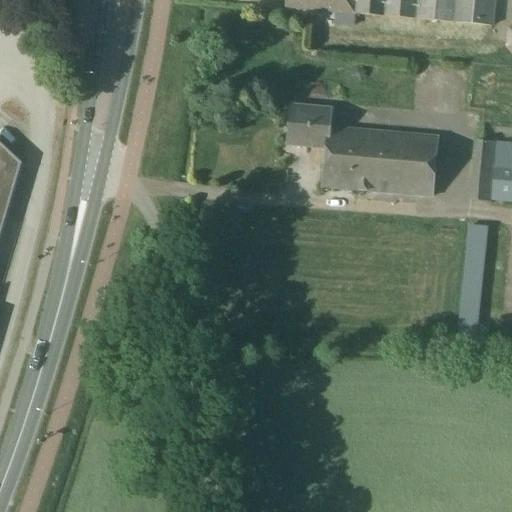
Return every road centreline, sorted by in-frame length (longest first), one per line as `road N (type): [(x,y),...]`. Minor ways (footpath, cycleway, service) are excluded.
road 1 (unclassified): [(214,511),(157,230),(137,188),(97,175)]
road 2 (unknown): [(137,188),(478,220)]
road 3 (secondary): [(0,493),(71,268)]
road 4 (secondary): [(97,175),(135,0)]
road 5 (secondary): [(101,0),(79,171)]
